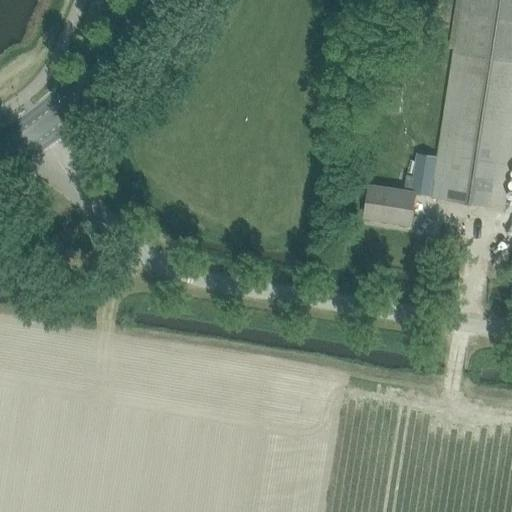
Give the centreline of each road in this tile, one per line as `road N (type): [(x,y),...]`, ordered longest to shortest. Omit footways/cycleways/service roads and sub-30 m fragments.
road 1 (unclassified): [(511,361),(262,327),(208,305),(149,260),(29,137)]
road 2 (tertiary): [(29,137),(105,70),(153,0)]
